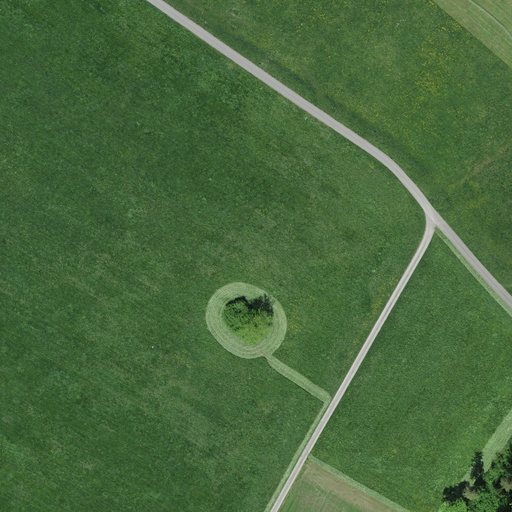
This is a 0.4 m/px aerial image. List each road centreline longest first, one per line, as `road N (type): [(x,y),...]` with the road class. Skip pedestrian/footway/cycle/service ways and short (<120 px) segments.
road 1 (unclassified): [(153,0),(415,189),(511,303)]
road 2 (track): [(446,225),(283,511)]
